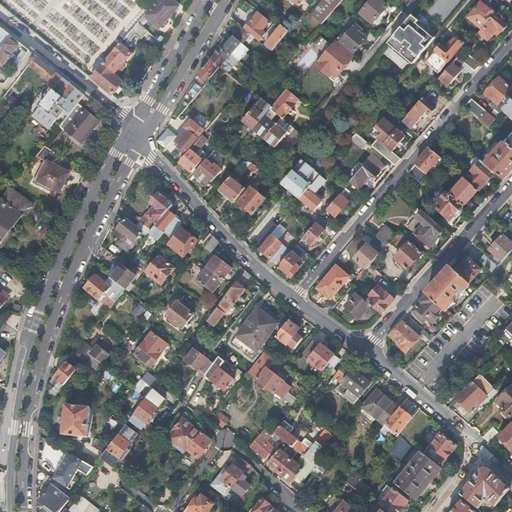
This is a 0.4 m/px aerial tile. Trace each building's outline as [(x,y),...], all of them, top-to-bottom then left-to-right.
[(159,0),(145,16),(159,29),(178,7),(169,0),(159,0)] [(323,0),(310,16),(319,24),(339,0),(323,0)] [(377,0),(372,0),(361,14),(374,24),(377,20),(378,20),(385,12),(382,10),(385,6),(377,0)] [(481,4),(468,18),(482,29),(495,15),(494,14),(494,12),(492,10),(491,9),(488,8),(487,9),(481,4)] [(234,12),(230,19),(239,26),(244,20),(243,19),(242,18),(234,12)] [(495,15),(482,29),(479,33),(488,41),(498,30),(502,33),(507,26),(501,21),(503,19),(502,16),(499,13),(497,14),(495,16),(495,15)] [(255,14),(244,30),(251,35),(254,37),(260,42),(265,35),(261,32),(267,23),(255,14)] [(410,18),(388,44),(395,49),(392,53),(405,63),(407,60),(414,65),(433,42),(414,26),(416,24),(418,22),(411,17),(410,18)] [(138,24),(124,40),(128,44),(135,35),(141,39),(147,33),(138,24)] [(414,26),(433,42),(435,39),(416,24),(414,26)] [(240,27),(232,37),(243,45),(246,41),(251,35),(244,30),(240,27)] [(282,27),(268,43),(267,44),(274,50),(288,32),(282,27)] [(355,54),(366,41),(360,35),(362,32),(357,28),(355,30),(353,29),(347,36),(344,34),(338,41),(355,54)] [(0,52),(8,41),(9,40),(11,38),(0,29),(0,52)] [(265,35),(260,42),(266,46),(267,44),(268,43),(266,39),(269,35),(266,33),(265,35)] [(251,35),(246,41),(249,44),(254,37),(251,35)] [(248,49),(243,45),(232,37),(221,50),(232,59),(234,56),(237,59),(240,61),(248,49)] [(435,52),(425,63),(428,66),(426,68),(432,73),(434,71),(437,73),(447,62),(463,45),(455,38),(446,48),(442,45),(435,52)] [(8,41),(0,52),(0,66),(1,67),(2,68),(17,48),(8,41)] [(338,42),(316,68),(326,76),(329,73),(336,78),(354,56),(338,42)] [(113,74),(117,77),(124,69),(121,66),(123,63),(132,54),(120,44),(103,63),(115,73),(113,74)] [(20,47),(17,52),(24,57),(27,53),(20,47)] [(220,49),(210,62),(219,68),(224,72),(226,73),(230,68),(231,68),(237,59),(234,56),(232,59),(221,50),(220,49)] [(462,61),(475,71),(481,65),(468,54),(462,61)] [(27,67),(48,84),(55,74),(35,57),(33,60),(30,63),(27,67)] [(458,57),(453,63),(457,66),(462,60),(458,57)] [(453,63),(439,79),(448,87),(462,70),(470,77),(475,71),(462,61),(462,60),(457,66),(453,63)] [(210,62),(198,77),(206,84),(213,77),(219,68),(210,62)] [(115,73),(103,63),(90,78),(111,96),(122,82),(117,77),(113,74),(115,73)] [(219,68),(213,77),(217,80),(224,72),(219,68)] [(52,91),(40,107),(61,125),(77,106),(84,97),(55,74),(48,84),(46,86),(52,91)] [(499,79),(485,95),(492,101),(491,102),(492,108),(501,115),(503,113),(508,107),(502,102),(507,96),(511,100),(511,88),(511,89),(499,79)] [(276,105),(271,111),(277,116),(282,120),(283,121),(299,102),(300,101),(288,92),(276,105)] [(267,103),(262,98),(242,122),(254,131),(266,117),(271,111),(276,105),(273,102),(267,103)] [(423,98),(407,116),(416,123),(426,112),(430,115),(435,108),(423,98)] [(464,108),(489,129),(496,121),(471,100),(464,108)] [(511,139),(507,145),(511,149),(511,102),(508,107),(503,113),(511,121),(511,139)] [(61,125),(59,128),(78,144),(95,124),(88,118),(89,115),(77,106),(61,125)] [(277,116),(271,111),(266,117),(272,122),(277,116)] [(266,117),(254,131),(264,140),(277,126),(272,122),(266,117)] [(381,133),(375,139),(391,152),(405,136),(382,117),(374,127),(381,133)] [(289,126),(282,120),(277,126),(264,140),(276,150),(288,136),(284,132),(289,126)] [(173,124),(168,130),(176,136),(180,130),(173,124)] [(184,153),(198,135),(188,127),(186,129),(185,129),(174,142),(178,145),(177,147),(184,153)] [(309,127),(301,137),(307,141),(315,132),(309,127)] [(168,129),(157,142),(165,149),(176,136),(168,130),(168,129)] [(295,131),(284,145),(288,148),(299,135),(295,131)] [(351,140),(361,149),(366,142),(356,134),(351,140)] [(202,136),(179,163),(192,173),(201,161),(195,155),(207,140),(206,139),(202,136)] [(221,143),(216,149),(221,154),(226,148),(221,143)] [(503,145),(485,165),(495,173),(503,180),(511,169),(511,149),(507,145),(503,145)] [(43,162),(30,184),(53,197),(55,194),(60,197),(65,189),(63,187),(60,186),(62,182),(65,184),(69,177),(57,170),(63,161),(42,148),(35,156),(43,162)] [(428,149),(415,166),(426,176),(429,178),(443,162),(428,149)] [(370,153),(363,160),(367,163),(366,165),(364,163),(361,163),(358,167),(359,169),(360,171),(351,182),(359,188),(369,177),(373,181),(385,166),(370,153)] [(471,171),(464,179),(474,188),(481,180),(486,184),(495,173),(485,165),(480,160),(475,166),(473,165),(469,169),(471,171)] [(206,161),(194,175),(208,186),(221,171),(213,164),(212,166),(206,161)] [(243,163),(240,167),(249,168),(258,175),(262,171),(255,166),(252,164),(243,163)] [(262,171),(265,168),(258,163),(255,166),(262,171)] [(415,166),(408,173),(420,184),(426,176),(415,166)] [(294,171),(283,184),(301,199),(309,190),(313,185),(307,181),(313,173),(305,167),(301,172),(299,175),(294,171)] [(321,176),(342,193),(345,189),(324,172),(321,176)] [(456,187),(449,195),(463,207),(477,191),(474,188),(464,179),(458,174),(450,183),(456,187)] [(258,175),(254,181),(259,185),(263,180),(258,175)] [(231,177),(219,192),(234,205),(246,190),(231,177)] [(313,185),(309,190),(313,194),(321,184),(317,180),(313,185)] [(30,203),(9,188),(0,200),(0,201),(1,202),(0,203),(0,243),(10,230),(20,217),(26,215),(31,209),(30,203)] [(342,193),(327,210),(336,217),(350,201),(345,197),(347,194),(352,198),(354,195),(346,188),(345,189),(342,193)] [(252,189),(240,204),(254,216),(266,201),(252,189)] [(309,190),(301,199),(314,211),(322,202),(313,194),(309,190)] [(167,197),(174,203),(177,199),(171,192),(167,197)] [(446,193),(434,208),(449,220),(454,215),(455,216),(463,207),(449,195),(446,193)] [(146,215),(140,223),(150,232),(155,227),(167,212),(172,206),(158,195),(150,205),(154,208),(148,216),(146,215)] [(167,212),(155,227),(161,233),(164,230),(167,232),(176,220),(167,212)] [(423,225),(415,235),(420,239),(422,236),(431,243),(443,230),(428,217),(422,224),(423,225)] [(164,235),(172,242),(168,246),(183,259),(196,243),(180,230),(183,226),(176,220),(167,232),(164,230),(161,233),(164,235)] [(120,233),(118,237),(122,240),(119,245),(127,251),(141,234),(146,238),(150,232),(140,223),(135,229),(126,222),(118,231),(120,233)] [(317,222),(302,239),(312,246),(325,230),(317,222)] [(383,226),(374,237),(385,247),(390,241),(395,236),(383,226)] [(10,230),(0,243),(0,246),(2,248),(14,232),(10,230)] [(390,241),(397,246),(404,237),(398,232),(395,236),(390,241)] [(272,234),(259,251),(271,261),(273,257),(284,244),(272,234)] [(511,244),(502,236),(489,252),(495,257),(491,262),(498,267),(511,251),(511,244)] [(369,243),(377,251),(380,253),(385,247),(374,237),(369,243)] [(213,238),(205,249),(212,255),(219,244),(213,238)] [(400,246),(402,248),(393,259),(407,270),(421,254),(417,250),(418,249),(417,248),(416,249),(408,242),(407,243),(405,240),(400,246)] [(284,244),(273,257),(278,262),(289,249),(284,244)] [(297,245),(278,268),(291,278),(296,272),(293,268),(300,259),(302,260),(307,254),(297,245)] [(365,245),(353,259),(366,269),(369,266),(378,256),(375,253),(365,245)] [(478,261),(492,274),(497,268),(491,262),(484,256),(478,261)] [(216,257),(207,269),(223,282),(232,270),(216,257)] [(466,258),(460,264),(463,267),(468,260),(466,258)] [(158,259),(146,273),(145,274),(160,287),(173,271),(158,259)] [(454,271),(468,284),(480,271),(468,260),(463,267),(460,264),(454,271)] [(329,276),(318,289),(331,299),(348,280),(350,277),(336,266),(328,275),(329,276)] [(366,269),(364,272),(375,282),(381,275),(369,266),(366,269)] [(121,268),(110,280),(125,292),(135,279),(133,277),(136,274),(132,271),(129,273),(121,268)] [(450,268),(425,295),(444,312),(445,312),(469,285),(468,284),(454,271),(450,268)] [(207,269),(197,281),(213,293),(223,282),(207,269)] [(85,290),(110,310),(125,292),(110,280),(100,272),(85,290)] [(245,272),(220,305),(227,310),(229,311),(245,291),(242,288),(251,277),(245,272)] [(350,277),(348,280),(353,284),(358,279),(352,274),(350,277)] [(366,302),(370,305),(381,314),(393,301),(378,288),(366,302)] [(7,298),(0,291),(0,298),(3,302),(5,303),(8,300),(7,298)] [(357,294),(345,307),(359,319),(370,305),(366,302),(357,294)] [(425,295),(411,311),(416,315),(415,316),(423,323),(425,320),(431,325),(444,312),(425,295)] [(132,312),(140,317),(146,308),(138,302),(132,312)] [(178,304),(167,318),(183,330),(193,316),(178,304)] [(217,309),(224,314),(227,310),(220,305),(217,309)] [(258,308),(236,338),(257,354),(280,324),(258,308)] [(217,309),(207,322),(214,327),(224,314),(217,309)] [(296,335),(299,330),(289,322),(277,338),(276,339),(277,340),(278,339),(287,346),(288,345),(295,349),(302,340),(296,335)] [(390,335),(400,344),(398,346),(406,353),(419,338),(401,322),(390,335)] [(419,336),(428,344),(433,339),(423,331),(419,336)] [(150,333),(134,356),(150,369),(167,347),(150,333)] [(195,338),(192,342),(201,349),(204,345),(195,338)] [(232,343),(253,359),(257,354),(236,338),(232,343)] [(313,343),(302,357),(322,372),(334,356),(320,346),(319,347),(313,343)] [(95,345),(87,355),(90,357),(102,366),(110,357),(95,345)] [(77,351),(71,359),(81,367),(85,363),(90,357),(87,355),(80,349),(77,351)] [(194,350),(185,362),(200,374),(200,373),(205,376),(213,366),(208,363),(208,361),(204,358),(204,355),(201,353),(199,354),(194,350)] [(264,353),(249,373),(259,381),(258,383),(275,396),(288,379),(280,373),(276,378),(271,375),(268,372),(276,362),(264,353)] [(334,356),(322,372),(327,376),(339,361),(334,356)] [(85,363),(100,375),(105,369),(102,366),(90,357),(85,363)] [(213,366),(205,376),(204,378),(209,382),(210,381),(225,391),(232,381),(229,378),(230,375),(222,369),(225,364),(218,359),(213,366)] [(66,363),(53,379),(59,384),(52,393),(55,397),(77,372),(66,363)] [(345,364),(335,377),(343,383),(337,390),(355,404),(371,384),(358,374),(360,371),(356,367),(354,370),(353,370),(345,364)] [(275,369),(271,375),(276,378),(280,373),(275,369)] [(103,377),(111,383),(116,377),(108,371),(103,377)] [(147,374),(142,381),(155,391),(160,384),(147,374)] [(480,375),(457,398),(470,411),(479,401),(481,403),(487,397),(495,389),(480,375)] [(289,382),(305,395),(310,389),(293,376),(289,382)] [(131,420),(129,423),(141,431),(146,424),(147,423),(150,418),(157,409),(165,398),(155,391),(142,381),(141,381),(133,391),(146,401),(131,420)] [(511,387),(497,402),(502,407),(501,409),(501,411),(501,413),(501,414),(503,416),(505,417),(507,417),(508,416),(510,417),(511,414),(511,387)] [(377,392),(363,409),(376,419),(384,426),(386,425),(398,409),(377,392)] [(481,403),(477,408),(481,412),(491,401),(487,397),(481,403)] [(61,405),(58,434),(83,437),(86,407),(61,405)] [(398,409),(386,425),(399,435),(412,418),(399,408),(398,409)] [(360,413),(373,422),(376,419),(363,409),(360,413)] [(211,420),(222,428),(227,421),(217,413),(211,420)] [(305,415),(300,423),(306,428),(312,421),(305,415)] [(182,421),(170,437),(178,444),(175,447),(185,454),(188,451),(201,434),(184,421),(182,421)] [(283,423),(274,435),(282,442),(296,453),(301,457),(310,464),(315,457),(322,448),(316,444),(310,452),(289,435),(293,430),(283,423)] [(511,424),(499,438),(511,449),(511,424)] [(384,426),(379,432),(387,438),(391,434),(397,438),(397,437),(399,435),(386,425),(384,426)] [(494,425),(483,437),(489,442),(500,431),(494,425)] [(103,456),(101,459),(113,468),(115,465),(119,460),(122,462),(129,452),(127,450),(138,436),(125,427),(109,448),(104,455),(103,456)] [(325,431),(320,439),(326,444),(332,436),(325,431)] [(201,434),(188,451),(199,460),(212,443),(201,434)] [(440,435),(426,453),(441,465),(456,447),(440,435)] [(274,448),(260,437),(252,447),(266,458),(274,448)] [(397,438),(387,449),(401,460),(402,458),(410,448),(397,437),(397,438)] [(320,439),(316,444),(322,448),(326,444),(320,439)] [(96,441),(91,447),(104,455),(109,448),(96,441)] [(278,452),(267,466),(279,475),(290,461),(278,452)] [(422,453),(396,486),(416,501),(442,468),(422,453)] [(69,455),(54,481),(63,487),(68,479),(72,481),(75,476),(74,475),(76,474),(77,473),(76,472),(77,471),(87,477),(93,469),(83,463),(69,455)] [(87,456),(83,463),(93,469),(95,466),(98,462),(87,456)] [(290,461),(279,475),(291,485),(295,479),(297,480),(310,464),(301,457),(295,465),(290,461)] [(310,464),(297,480),(301,483),(319,461),(315,457),(310,464)] [(401,460),(395,467),(399,469),(406,461),(402,458),(401,460)] [(235,467),(224,482),(243,497),(251,487),(244,483),(254,469),(252,467),(242,459),(236,467),(235,467)] [(351,468),(341,480),(354,491),(364,478),(351,468)] [(480,470),(461,494),(478,509),(485,500),(485,497),(488,497),(488,499),(496,506),(506,494),(509,490),(489,469),(480,470)] [(68,479),(63,487),(70,491),(75,483),(72,481),(68,479)] [(44,495),(39,502),(51,511),(60,511),(70,500),(51,486),(44,495)] [(381,505),(389,511),(403,511),(408,507),(405,505),(408,501),(387,486),(382,492),(388,497),(381,505)] [(69,511),(97,511),(79,498),(69,511)] [(197,501),(188,511),(209,511),(214,507),(202,498),(198,503),(197,501)] [(264,500),(254,511),(273,511),(276,509),(264,500)] [(357,511),(343,500),(333,511),(357,511)] [(474,511),(462,501),(453,511),(474,511)]
